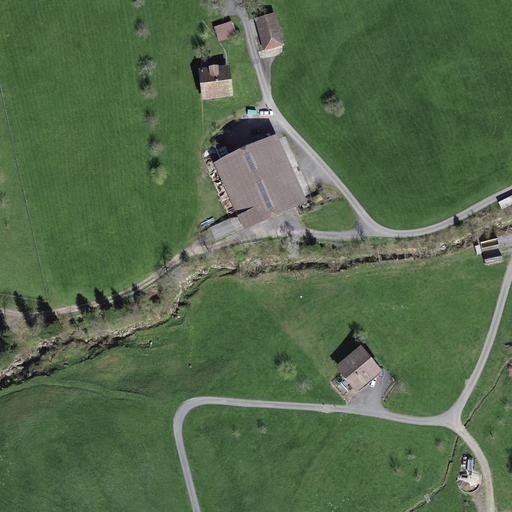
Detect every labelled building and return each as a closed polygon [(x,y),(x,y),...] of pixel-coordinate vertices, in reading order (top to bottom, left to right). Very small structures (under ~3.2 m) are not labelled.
[(274,17),(250,24),(258,52),(282,46),(274,17)] [(233,22),(214,27),(219,41),(237,36),(233,22)] [(200,64),(205,101),(231,97),(228,69),(212,71),(211,62),(200,64)] [(271,143),(223,165),(246,215),(241,217),(246,228),(299,203),(285,174),(290,172),(285,161),(280,163),(271,143)] [(361,352),(340,368),(357,389),(378,372),(361,352)]
